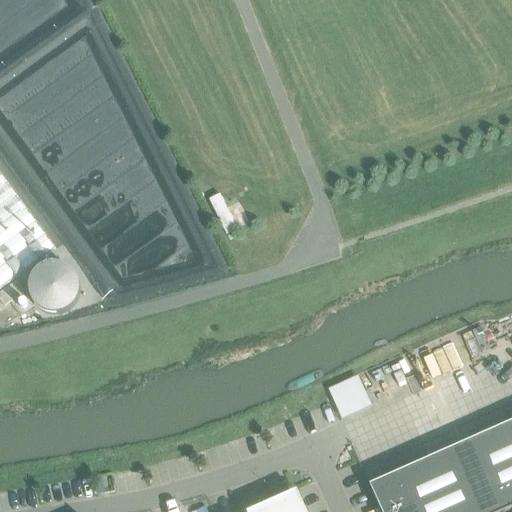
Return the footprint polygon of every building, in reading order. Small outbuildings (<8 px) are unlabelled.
[(0,290),(54,251),(0,176),(0,290)] [(220,196),(209,201),(226,236),(237,231),(220,196)] [(0,301),(4,308),(24,293),(16,283),(0,294),(0,301)] [(511,422),(370,485),(381,511),(505,511),(511,509),(511,422)] [(300,511),(294,498),(261,511),(300,511)]
